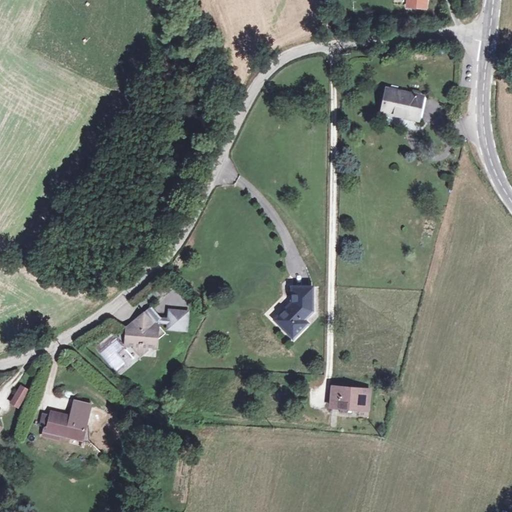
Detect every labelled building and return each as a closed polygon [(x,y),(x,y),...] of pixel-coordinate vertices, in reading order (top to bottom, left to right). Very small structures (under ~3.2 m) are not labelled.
[(438,20),(438,9),(428,9),(428,20),(438,20)] [(384,113),(417,121),(423,98),(389,90),(384,113)] [(315,294),(296,294),(296,310),(279,326),(292,340),(299,333),(303,338),(310,330),(306,326),(315,318),(315,294)] [(131,328),(130,332),(129,346),(129,347),(137,348),(137,350),(144,358),(152,350),(152,349),(161,350),(163,339),(165,339),(170,336),(166,330),(163,330),(164,327),(162,327),(163,322),(165,320),(156,309),(131,328)] [(190,333),(192,315),(173,312),(171,331),(190,333)] [(299,333),(292,340),(297,344),(303,338),(299,333)] [(8,403),(18,407),(27,388),(18,383),(8,403)] [(333,408),(368,411),(370,392),(335,389),(333,408)] [(51,409),(51,414),(50,426),(49,430),(63,431),(86,433),(91,396),(74,395),(72,411),(51,409)] [(47,425),(50,426),(51,414),(44,413),(43,425),(47,425)] [(50,426),(47,425),(46,434),(63,436),(63,431),(49,430),(50,426)]
